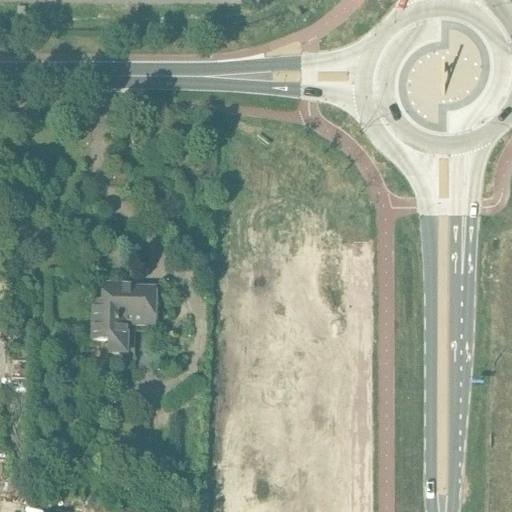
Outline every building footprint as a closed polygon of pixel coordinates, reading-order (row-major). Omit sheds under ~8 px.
[(277,323),(277,343),(294,343),(294,315),(312,315),(312,280),(316,280),(316,256),(273,256),(273,246),(256,246),(256,275),(272,275),(272,323),(277,323)] [(105,304),(94,304),(94,342),(111,343),(110,355),(128,355),(128,327),(156,327),(156,292),(125,291),(125,287),(105,286),(105,304)] [(302,355),(302,367),(315,367),(315,389),(355,388),(355,367),(328,367),(328,355),(302,355)] [(302,410),(302,422),(328,422),(328,410),(355,410),(355,388),(315,389),(315,410),(302,410)] [(302,434),(302,446),(315,446),(315,467),(355,467),(355,446),(328,446),(328,434),(302,434)] [(302,489),(302,501),(328,501),(328,489),(355,489),(355,467),(315,467),(315,489),(302,489)]
